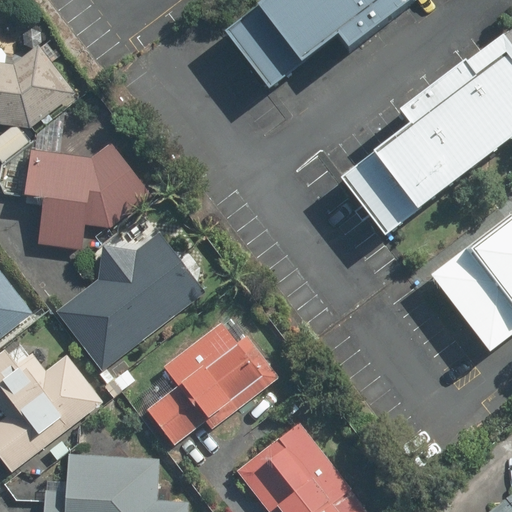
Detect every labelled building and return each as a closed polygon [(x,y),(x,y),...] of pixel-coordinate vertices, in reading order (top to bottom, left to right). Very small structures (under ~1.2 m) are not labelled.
[(413,0),(263,0),(220,33),(266,92),(341,36),(350,48),(413,0)] [(425,125),(353,180),(397,237),(511,148),(511,47),(505,39),(413,109),(425,125)] [(0,123),(35,128),(79,93),(42,46),(18,64),(0,62),(0,123)] [(87,249),(91,224),(116,227),(156,196),(114,143),(94,158),(38,149),(31,192),(48,195),(41,242),(84,249),(87,249)] [(511,216),(432,278),(492,356),(511,340),(511,216)] [(104,279),(61,311),(106,370),(211,291),(165,231),(140,250),(108,245),(104,279)] [(0,342),(37,313),(0,266),(0,342)] [(168,366),(183,386),(152,408),(179,444),(211,422),(216,429),(284,377),(251,335),(242,343),(226,322),(168,366)] [(108,400),(70,352),(50,368),(37,351),(21,364),(8,347),(0,353),(0,403),(7,413),(0,418),(0,452),(16,472),(108,400)] [(113,370),(105,377),(110,384),(108,386),(117,397),(140,380),(129,366),(117,375),(113,370)] [(374,511),(303,422),(241,471),(273,511),(374,511)] [(163,459),(71,453),(70,482),(49,481),(47,511),(192,511),(193,501),(161,500),(163,459)] [(511,511),(511,496),(491,511),(511,511)]
